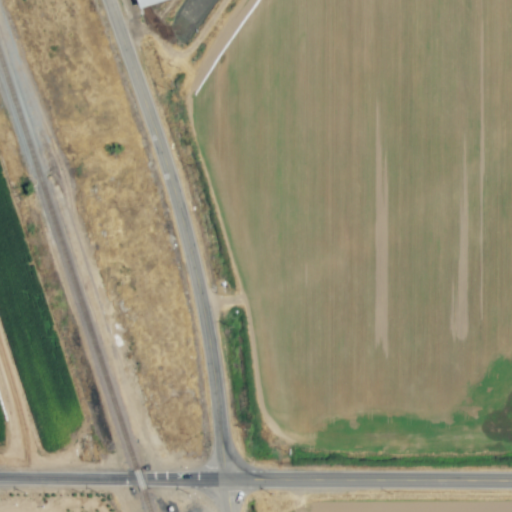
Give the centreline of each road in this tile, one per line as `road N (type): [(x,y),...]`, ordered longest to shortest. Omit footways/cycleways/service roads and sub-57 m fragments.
road 1 (residential): [(227,511),(226,415),(204,282),(111,0)]
road 2 (residential): [(0,478),(511,479)]
